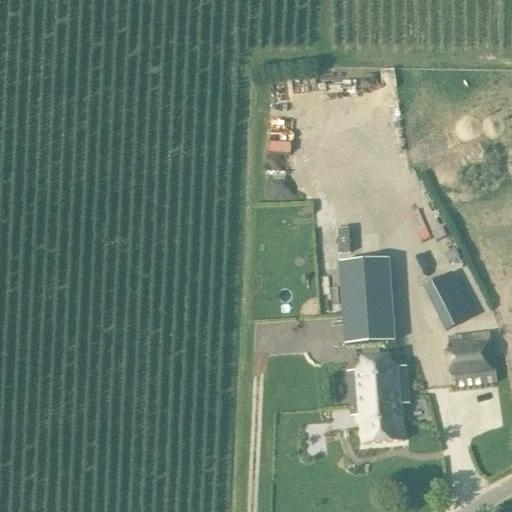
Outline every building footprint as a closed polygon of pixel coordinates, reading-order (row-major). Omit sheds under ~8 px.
[(350,254),(350,228),(338,229),(339,254),(350,254)] [(389,261),(339,265),(345,345),(395,341),(389,261)] [(433,283),(422,289),(446,333),(475,318),(452,273),(447,276),(433,283)] [(489,334),(449,339),(456,387),(498,383),(489,334)] [(401,405),(408,405),(406,368),(347,372),(350,417),(360,417),(362,445),(403,442),(401,405)]
